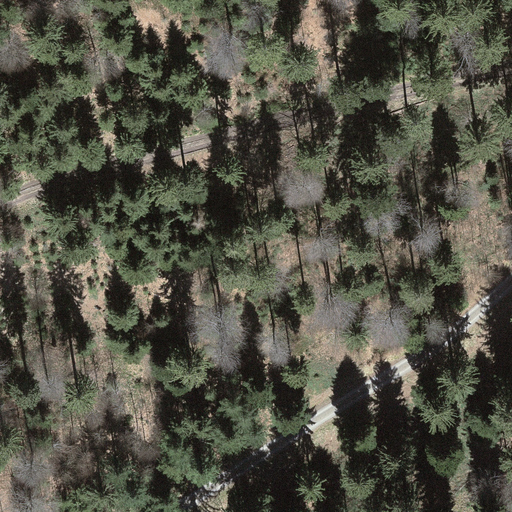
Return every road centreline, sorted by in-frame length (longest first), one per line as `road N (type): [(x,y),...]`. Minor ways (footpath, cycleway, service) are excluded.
road 1 (track): [(0,205),(235,133),(511,71)]
road 2 (track): [(511,289),(470,325),(166,511)]
